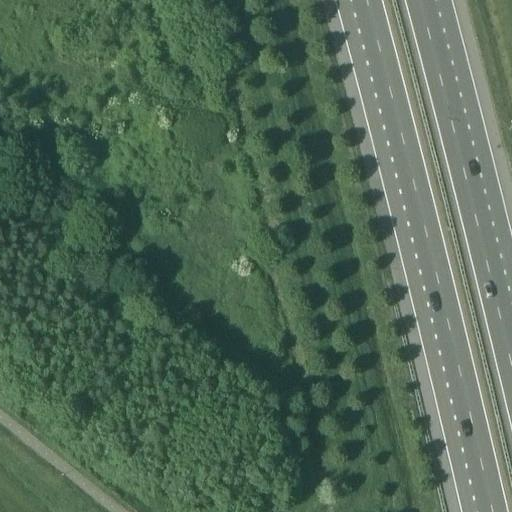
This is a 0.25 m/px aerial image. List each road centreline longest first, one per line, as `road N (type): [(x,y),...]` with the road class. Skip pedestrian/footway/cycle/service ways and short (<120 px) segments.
road 1 (motorway): [(363,0),(492,511)]
road 2 (motorway): [(511,371),(418,0)]
